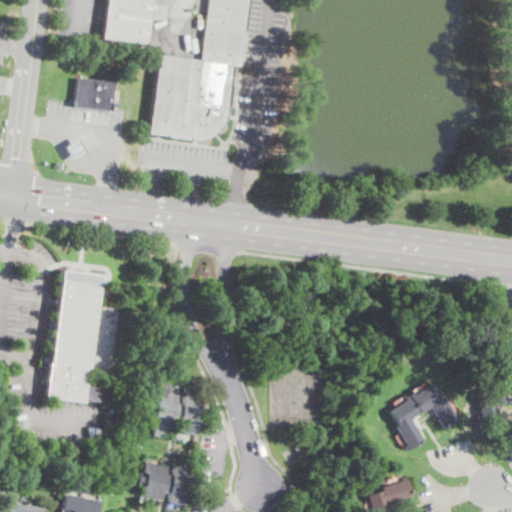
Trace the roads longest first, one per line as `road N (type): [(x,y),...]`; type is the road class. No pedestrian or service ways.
road 1 (primary): [(511,259),(12,196)]
road 2 (tertiary): [(12,196),(37,0)]
road 3 (residential): [(192,219),(187,312),(221,363)]
road 4 (residential): [(221,363),(228,224)]
road 5 (residential): [(221,363),(260,488)]
